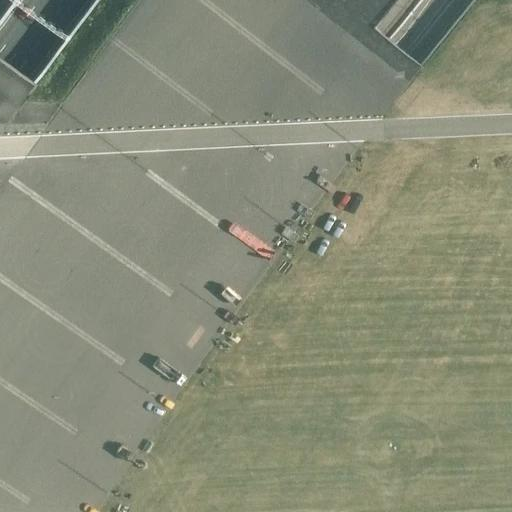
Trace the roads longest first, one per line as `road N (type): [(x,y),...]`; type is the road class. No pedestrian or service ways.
road 1 (tertiary): [(86,511),(182,364),(450,0)]
road 2 (tertiary): [(325,0),(131,256),(0,454)]
road 3 (motorway): [(0,382),(269,0)]
road 4 (motorway): [(0,261),(185,0)]
